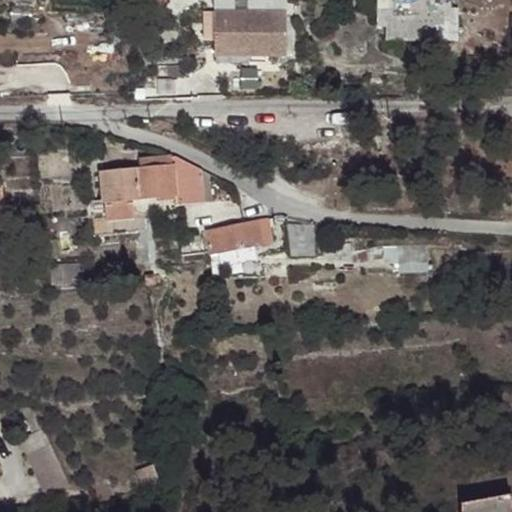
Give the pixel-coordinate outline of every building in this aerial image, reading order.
[(287,10),(214,10),(214,57),(287,57),(287,10)] [(129,216),(127,198),(173,194),(174,203),(201,200),(207,199),(205,175),(197,171),(167,157),(134,161),(135,169),(101,173),(106,219),(129,216)] [(266,219),(256,221),(261,244),(271,242),(266,219)] [(136,221),(93,226),(94,238),(138,232),(136,221)] [(261,244),(256,221),(207,232),(213,255),(261,244)] [(415,246),(387,246),(387,264),(415,264),(415,246)] [(342,251),(275,252),(275,262),(341,261),(342,251)] [(79,263),(49,264),(50,284),(80,283),(79,263)] [(415,264),(387,264),(387,273),(415,273),(415,264)] [(31,404),(19,405),(31,430),(18,437),(44,488),(71,481),(62,464),(46,435),(41,426),(35,411),(31,404)] [(511,511),(511,496),(465,502),(465,511),(511,511)]
